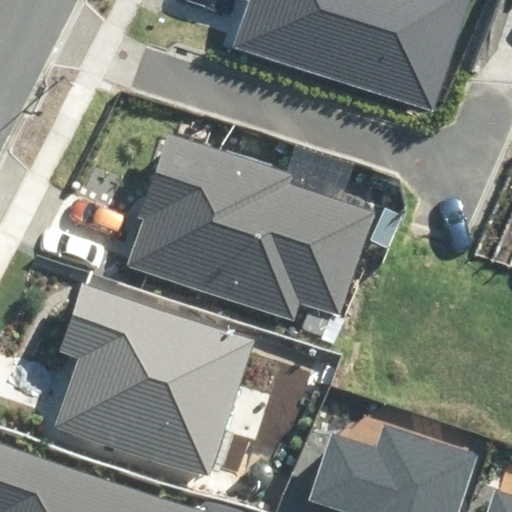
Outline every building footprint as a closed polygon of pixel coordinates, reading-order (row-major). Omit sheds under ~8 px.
[(234,45),(436,111),(472,0),(244,0),(249,1),(234,45)] [(301,302),(340,315),(375,213),(291,184),(294,176),(166,132),(137,217),(145,220),(129,265),(294,322),(301,302)] [(53,426),(206,477),(252,340),(80,282),(58,350),(76,356),(53,426)] [(460,511),(480,453),(386,423),(378,448),(334,434),(312,503),(341,511),(460,511)] [(0,511),(222,511),(0,440),(0,511)] [(511,511),(511,494),(495,489),(487,511),(511,511)]
